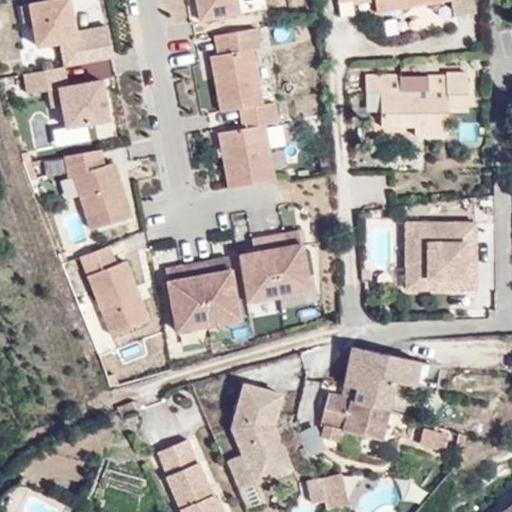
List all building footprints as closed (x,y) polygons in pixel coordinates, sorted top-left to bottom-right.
[(61,42),(77,38),(75,29),(70,0),(52,0),(22,5),(25,22),(33,20),(38,46),(61,42)] [(408,0),(373,0),(375,9),(408,1),(408,0)] [(477,0),(456,0),(457,5),(458,8),(478,3),(477,0)] [(107,23),(88,27),(94,60),(113,57),(107,23)] [(88,27),(75,29),(77,38),(61,42),(65,65),(94,60),(88,27)] [(210,56),(221,112),(239,109),(261,105),(251,49),(259,48),(255,28),(214,35),(218,55),(210,56)] [(425,60),(425,72),(398,73),(398,57),(366,58),(367,78),(381,78),(381,94),(382,107),(413,106),(426,105),(427,117),(452,116),(451,91),(465,91),(463,53),(446,54),(446,59),(425,60)] [(64,123),(106,115),(98,75),(64,82),(60,62),(21,69),(25,89),(46,85),(49,103),(60,101),(64,123)] [(381,78),(367,78),(368,94),(381,94),(381,78)] [(275,181),(265,125),(278,123),(274,103),(239,109),(243,129),(218,134),(229,189),(229,190),(275,181)] [(414,118),(427,117),(426,105),(413,106),(414,118)] [(111,159),(100,162),(97,146),(97,145),(63,152),(67,172),(71,172),(88,226),(128,213),(111,159)] [(466,242),(477,240),(476,222),(407,223),(407,290),(429,289),(429,278),(466,278),(466,242)] [(299,225),(284,228),(287,241),(302,238),(299,225)] [(255,247),(239,249),(247,296),(311,285),(302,238),(287,241),(284,228),(252,233),(255,247)] [(477,288),(477,240),(466,242),(466,278),(429,278),(429,289),(477,288)] [(148,321),(124,261),(115,265),(107,247),(107,246),(79,257),(110,336),(148,321)] [(231,264),(229,251),(213,254),(215,267),(231,264)] [(213,254),(197,257),(209,318),(240,313),(231,264),(215,267),(213,254)] [(209,318),(197,257),(181,260),(184,273),(168,276),(177,324),(209,318)] [(184,273),(181,260),(166,263),(168,276),(184,273)] [(354,387),(391,401),(399,373),(429,381),(433,356),(358,334),(343,385),(354,387)] [(242,447),(223,454),(246,504),(264,496),(256,476),(251,464),(286,449),(272,418),(280,386),(239,377),(230,419),(242,447)] [(383,433),(391,401),(354,387),(343,385),(330,381),(321,413),(326,414),(321,431),(338,436),(343,423),(383,433)] [(418,430),(417,450),(443,452),(445,432),(418,430)] [(225,511),(190,438),(156,452),(182,511),(225,511)] [(292,461),(286,449),(251,464),(256,476),(292,461)] [(314,471),(322,488),(327,500),(343,491),(332,463),(314,471)] [(314,471),(313,470),(298,476),(307,495),(322,488),(314,471)] [(511,511),(511,503),(501,511),(511,511)]
